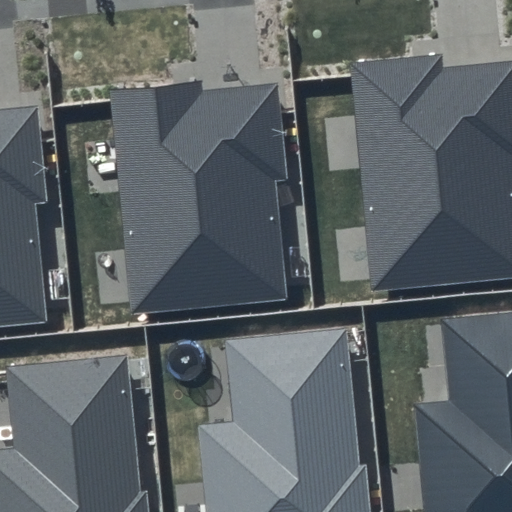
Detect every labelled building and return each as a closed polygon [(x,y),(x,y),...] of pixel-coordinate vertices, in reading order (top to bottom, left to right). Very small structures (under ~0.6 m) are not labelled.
[(421,58),(352,65),(375,289),(511,276),(511,60),(423,69),(421,58)] [(180,83),(111,90),(133,315),(289,300),(275,182),(288,181),(278,85),(181,95),(180,83)] [(0,325),(47,321),(34,203),(46,202),(36,106),(0,109),(0,325)] [(449,400),(414,404),(424,511),(511,511),(511,311),(442,319),(449,400)] [(234,422),(199,426),(207,511),(366,511),(346,327),(227,341),(234,422)] [(17,449),(0,450),(0,511),(146,511),(130,355),(10,368),(17,449)]
